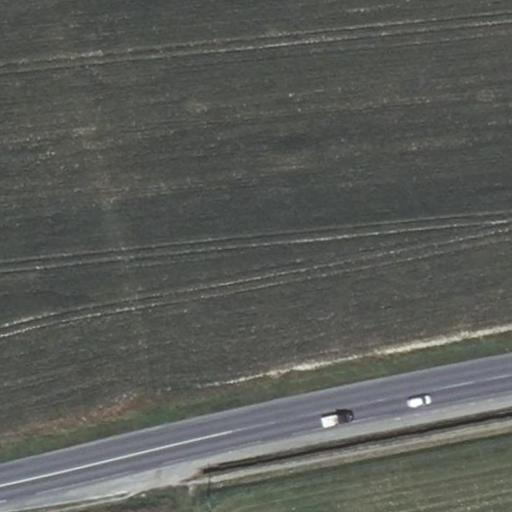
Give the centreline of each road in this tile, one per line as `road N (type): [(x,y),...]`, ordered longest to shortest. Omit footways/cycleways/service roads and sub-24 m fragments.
road 1 (secondary): [(0,479),(511,369)]
road 2 (track): [(511,426),(157,483),(128,497),(49,511)]
